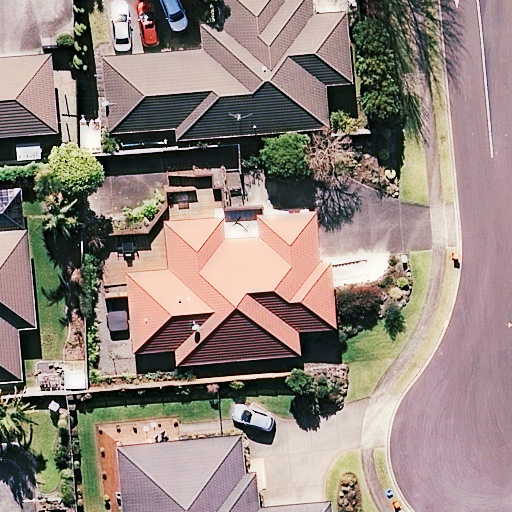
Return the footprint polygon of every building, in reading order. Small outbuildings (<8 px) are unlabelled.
[(230,0),(231,2),(214,4),(215,18),(204,19),(207,47),(145,52),(106,56),(112,129),(176,124),(178,139),(331,125),(327,83),(355,80),(349,10),(314,13),(313,0),(230,0)] [(0,134),(60,130),(57,99),(54,53),(0,56),(0,134)] [(318,207),(264,212),(266,234),(228,237),(226,214),(166,220),(168,242),(102,248),(106,293),(133,291),(138,350),(178,347),(180,363),(302,352),(300,328),(338,325),(332,255),(323,256),(318,207)] [(22,351),(20,327),(38,326),(31,229),(0,231),(0,381),(24,379),(22,351)] [(334,511),(333,500),(263,507),(259,469),(247,470),(243,434),(121,446),(127,511),(334,511)]
